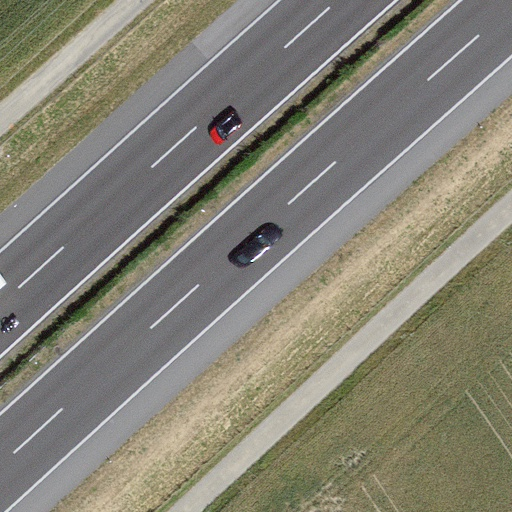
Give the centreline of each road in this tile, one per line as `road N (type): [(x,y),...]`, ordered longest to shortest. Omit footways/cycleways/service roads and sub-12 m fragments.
road 1 (motorway): [(0,468),(511,7)]
road 2 (motorway): [(336,0),(0,303)]
road 3 (track): [(0,120),(137,0)]
